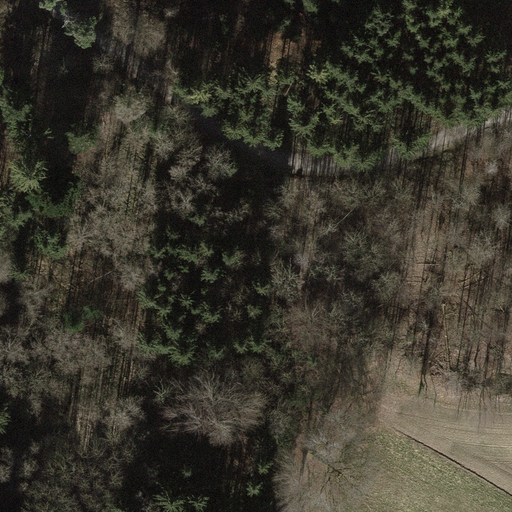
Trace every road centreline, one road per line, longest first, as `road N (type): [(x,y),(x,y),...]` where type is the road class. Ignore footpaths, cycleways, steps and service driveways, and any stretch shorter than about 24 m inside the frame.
road 1 (track): [(57,0),(229,134),(292,160),(389,158),(511,110)]
road 2 (track): [(511,415),(400,395),(344,347),(229,134)]
